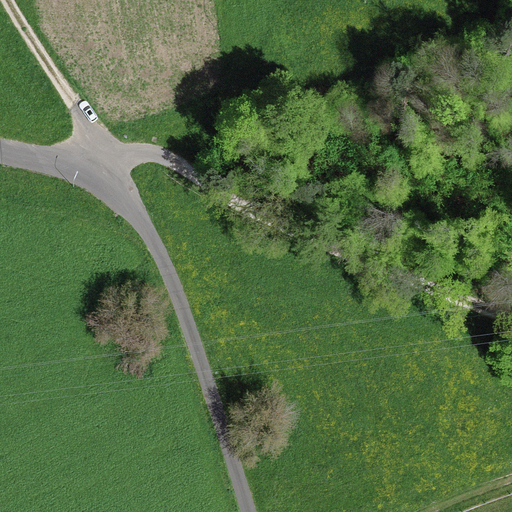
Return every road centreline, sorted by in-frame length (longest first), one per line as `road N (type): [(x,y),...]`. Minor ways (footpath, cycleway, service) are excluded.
road 1 (residential): [(0,150),(89,173),(137,216),(189,329),(245,511)]
road 2 (track): [(96,160),(163,160),(256,214),(511,320)]
road 3 (track): [(8,0),(72,102),(96,160)]
